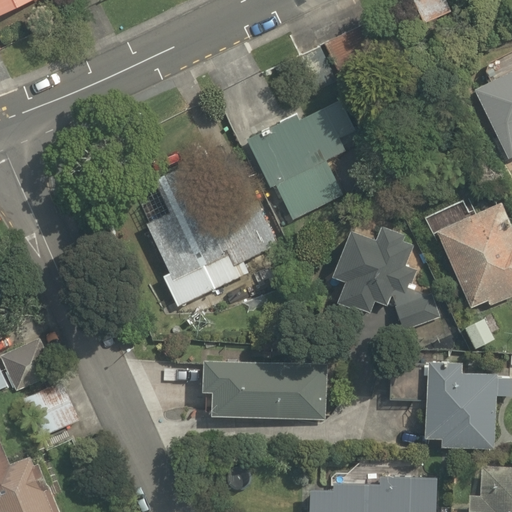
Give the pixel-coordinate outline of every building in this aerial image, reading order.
[(0,0),(0,9),(17,0),(0,0)] [(355,27),(324,41),(342,80),(373,66),(355,27)] [(511,65),(472,84),(506,160),(511,156),(511,65)] [(347,87),(243,133),(267,184),(274,181),(292,219),(338,198),(321,158),(343,148),(337,135),(363,123),(347,87)] [(168,267),(160,271),(177,305),(248,271),(242,258),(280,240),(260,198),(202,226),(172,162),(141,177),(151,198),(138,205),(168,267)] [(460,194),(425,211),(468,303),(486,294),(490,304),(511,294),(511,288),(511,286),(511,285),(511,220),(501,196),(468,211),(460,194)] [(374,236),(346,225),(331,271),(344,275),(336,300),(369,311),(373,298),(389,303),(392,293),(404,329),(442,316),(424,260),(411,264),(399,229),(379,222),(374,236)] [(485,316),(463,326),(474,350),(496,340),(485,316)] [(0,345),(0,384),(9,380),(14,390),(51,372),(31,330),(0,345)] [(459,356),(428,354),(422,446),(494,450),(497,393),(511,394),(511,393),(511,367),(458,365),(459,356)] [(201,358),(199,389),(208,389),(206,414),(323,422),(327,366),(201,358)] [(54,374),(23,391),(46,432),(77,414),(54,374)] [(0,440),(0,511),(51,511),(27,450),(7,458),(0,440)] [(380,484),(313,482),(311,511),(411,511),(411,510),(438,511),(440,464),(380,462),(380,484)] [(511,511),(511,469),(481,468),(481,495),(467,495),(466,511),(511,511)]
